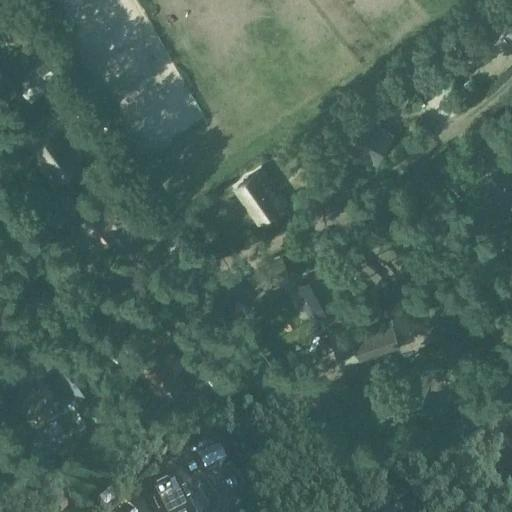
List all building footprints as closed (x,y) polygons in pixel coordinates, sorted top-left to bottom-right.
[(30,102),(58,76),(43,60),(20,82),(27,89),(22,94),(30,102)] [(377,161),(392,135),(363,118),(348,144),(352,147),(351,148),(373,161),(373,159),(377,161)] [(58,127),(27,149),(40,167),(42,166),(54,183),(81,163),(74,154),(76,152),(58,127)] [(510,211),(511,209),(511,173),(504,165),(485,180),(510,211)] [(286,204),(261,167),(233,186),(258,223),(286,204)] [(100,205),(76,224),(96,249),(119,229),(118,227),(129,218),(129,217),(130,215),(130,214),(130,213),(130,212),(129,210),(128,208),(128,206),(125,203),(124,202),(123,200),(121,199),(119,198),(116,196),(115,196),(114,196),(112,196),(111,196),(101,206),(100,205)] [(289,276),(280,258),(259,269),(268,287),(289,276)] [(328,267),(294,285),(312,320),(346,302),(328,267)] [(352,338),(337,343),(345,366),(401,347),(400,345),(401,345),(394,324),(378,329),(376,325),(351,334),(352,338)] [(127,355),(106,338),(98,347),(120,364),(127,355)] [(182,383),(159,351),(139,366),(162,398),(182,383)] [(74,366),(62,374),(70,386),(82,378),(74,366)] [(370,377),(372,389),(370,390),(373,421),(385,420),(385,425),(435,413),(431,388),(446,385),(445,368),(370,377)] [(44,379),(15,398),(35,427),(64,408),(44,379)] [(113,414),(105,421),(114,431),(121,425),(113,414)] [(199,511),(186,485),(158,500),(164,511),(199,511)]
